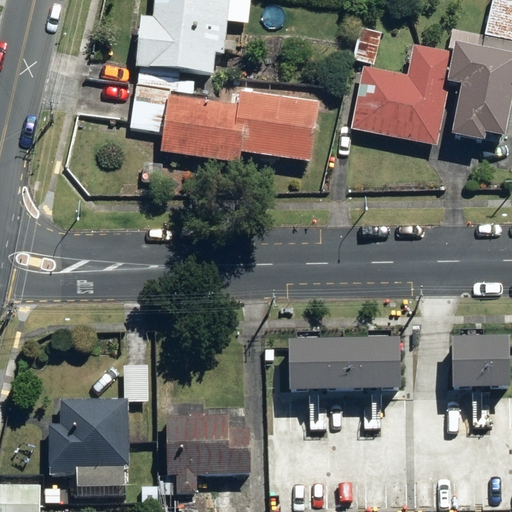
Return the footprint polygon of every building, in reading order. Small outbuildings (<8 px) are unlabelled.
[(230,63),(236,0),(158,0),(156,25),(142,24),(137,74),(215,82),(217,62),(230,63)] [(407,80),(363,71),(350,133),(436,150),(449,88),(461,90),(450,139),(483,146),(485,139),(503,143),(511,101),(511,0),(492,0),(484,39),(452,33),(448,52),(453,53),(452,57),(413,49),(407,80)] [(383,35),(357,30),(351,64),(376,69),(383,35)] [(250,61),(249,82),(282,84),(284,63),(250,61)] [(238,166),(240,156),(309,166),(318,107),(241,95),(238,109),(168,99),(160,155),(238,166)] [(510,344),(452,343),(451,398),(510,398),(510,344)] [(401,346),(289,347),(289,398),(401,397),(401,346)] [(148,371),(125,370),(124,404),(147,405),(148,371)] [(147,424),(128,425),(127,405),(59,406),(60,428),(49,428),(50,481),(75,481),(76,491),(128,493),(128,446),(147,446),(147,424)] [(199,502),(200,483),(250,485),(253,431),(230,430),(230,421),(167,418),(164,481),(177,482),(176,501),(199,502)] [(41,511),(42,488),(0,485),(0,489),(0,511),(41,511)]
